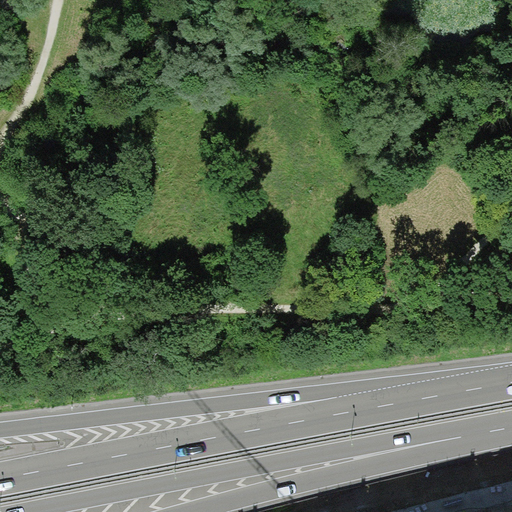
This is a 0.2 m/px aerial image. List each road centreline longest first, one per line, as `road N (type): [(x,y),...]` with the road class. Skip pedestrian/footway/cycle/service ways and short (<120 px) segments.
road 1 (secondary): [(489,383),(0,476)]
road 2 (secondary): [(489,383),(0,430)]
road 3 (secondary): [(71,511),(463,436)]
road 4 (secondary): [(195,511),(463,436)]
